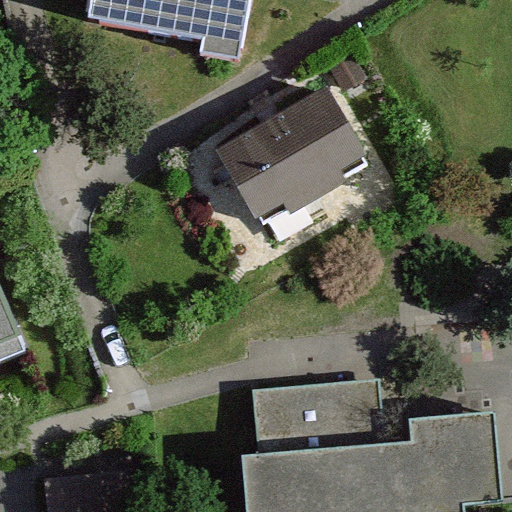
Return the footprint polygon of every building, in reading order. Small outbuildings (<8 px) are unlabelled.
[(96,0),(94,0),(91,32),(202,53),(201,70),(239,74),(249,0),(96,0)] [(333,96),(223,158),(282,264),(392,202),(333,96)] [(0,359),(26,348),(0,287),(0,359)] [(380,387),(253,396),(258,467),(244,468),(247,511),(500,511),(494,426),(383,434),(380,387)] [(126,511),(123,477),(47,484),(49,511),(126,511)]
